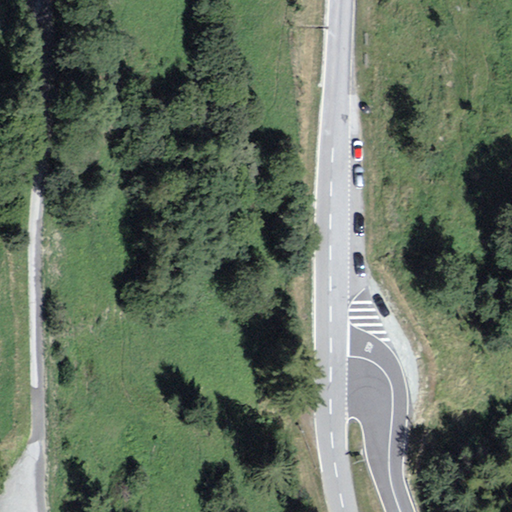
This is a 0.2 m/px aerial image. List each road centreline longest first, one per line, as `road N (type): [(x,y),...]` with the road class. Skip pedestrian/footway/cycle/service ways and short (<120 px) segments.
road 1 (residential): [(40,0),(31,511)]
road 2 (tertiary): [(331,349),(330,193),(343,0)]
road 3 (tertiary): [(331,349),(349,351),(368,369),(400,511)]
road 4 (tertiary): [(344,511),(332,441),(331,349)]
